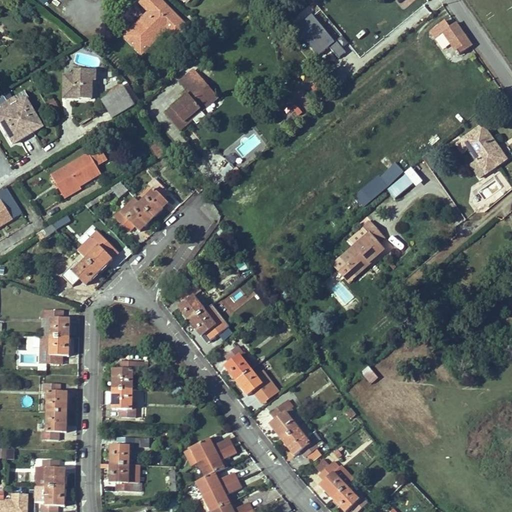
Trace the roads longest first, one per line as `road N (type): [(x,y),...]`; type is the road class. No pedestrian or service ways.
road 1 (residential): [(308,511),(141,300)]
road 2 (residential): [(128,281),(95,305),(91,511)]
road 3 (residential): [(141,300),(199,224),(189,215),(128,281)]
road 4 (unknown): [(511,195),(408,280)]
